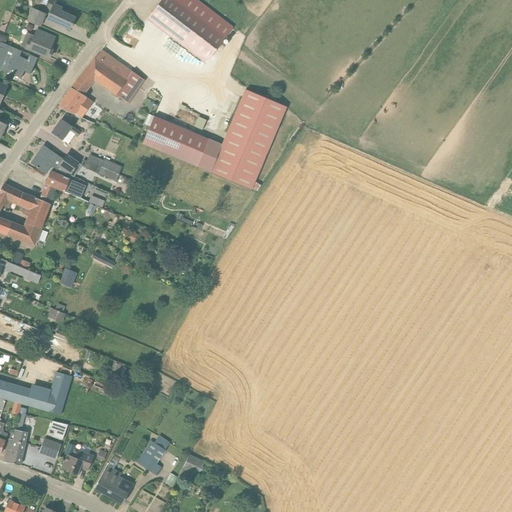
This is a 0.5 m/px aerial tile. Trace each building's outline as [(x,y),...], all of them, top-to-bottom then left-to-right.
[(196,0),(161,0),(147,19),(206,64),(233,28),(196,0)] [(48,15),(46,19),(69,30),(75,18),(60,12),(62,7),(53,4),(48,15)] [(32,8),(26,21),(40,27),(46,14),(32,8)] [(25,35),(21,47),(25,48),(25,49),(49,59),(52,51),(50,50),(55,38),(36,31),(34,36),(27,33),(25,35)] [(0,69),(0,70),(13,76),(21,79),(24,71),(30,74),(37,58),(29,55),(27,60),(19,56),(21,54),(22,52),(5,45),(4,44),(0,43),(0,69)] [(115,96),(127,104),(142,82),(101,51),(82,73),(115,96)] [(71,89),(58,107),(82,118),(92,104),(90,102),(91,101),(83,95),(89,89),(76,81),(71,89)] [(222,146),(210,174),(250,191),(254,182),(282,116),(286,107),(270,100),(245,90),(222,146)] [(197,168),(209,140),(154,117),(142,145),(197,168)] [(200,117),(196,126),(204,129),(207,119),(200,117)] [(61,120),(51,134),(60,140),(61,139),(67,144),(74,135),(77,138),(80,133),(61,120)] [(38,168),(46,174),(51,166),(57,170),(69,176),(78,163),(66,154),(62,160),(45,147),(38,157),(36,156),(31,163),(36,167),(36,168),(38,169),(38,168)] [(104,160),(101,167),(119,175),(122,168),(116,166),(112,164),(104,160)] [(116,182),(119,175),(101,167),(98,174),(116,182)] [(50,172),(45,186),(52,189),(53,190),(55,190),(56,189),(62,192),(64,193),(69,195),(80,199),(85,186),(77,183),(69,179),(51,171),(50,172)] [(142,185),(135,181),(131,189),(139,193),(142,185)] [(24,209),(29,196),(23,194),(3,185),(0,190),(0,206),(2,207),(3,205),(7,207),(9,203),(24,209)] [(55,190),(53,190),(52,189),(45,186),(39,200),(50,204),(55,190)] [(24,209),(22,213),(24,214),(27,215),(29,216),(26,224),(35,227),(39,229),(40,229),(41,230),(51,205),(50,204),(39,200),(36,199),(29,196),(24,209)] [(0,231),(12,237),(17,224),(0,217),(0,210),(2,207),(0,206),(0,231)] [(59,226),(60,229),(64,229),(66,227),(67,224),(65,222),(62,221),(59,223),(59,226)] [(17,225),(12,237),(35,246),(37,240),(41,230),(40,229),(39,229),(35,227),(26,224),(24,228),(17,225)] [(131,233),(128,240),(137,244),(140,237),(131,233)] [(94,253),(92,258),(105,265),(108,259),(94,253)] [(18,266),(27,270),(30,264),(21,260),(18,266)] [(8,262),(5,269),(27,278),(30,271),(27,270),(18,266),(8,262)] [(62,276),(59,283),(70,288),(73,281),(70,280),(62,276)] [(48,318),(62,323),(65,315),(62,313),(65,307),(58,304),(55,310),(52,309),(48,318)] [(54,336),(67,341),(69,335),(57,330),(54,336)] [(0,398),(10,401),(11,401),(21,404),(24,405),(30,389),(0,380),(0,398)] [(0,420),(3,421),(5,415),(8,405),(10,401),(0,398),(0,410),(2,411),(1,413),(0,417),(0,420)] [(8,405),(13,406),(11,413),(18,415),(18,413),(20,407),(21,404),(11,401),(10,401),(8,405)] [(21,430),(24,418),(25,415),(18,413),(18,415),(15,425),(17,425),(16,430),(21,431),(21,430)] [(68,425),(52,422),(50,429),(55,431),(53,437),(63,440),(68,425)] [(9,439),(4,462),(19,466),(27,433),(21,431),(16,430),(14,430),(12,440),(9,439)] [(159,436),(154,443),(165,450),(170,443),(159,436)] [(55,459),(60,445),(44,439),(39,453),(55,459)] [(134,461),(155,476),(161,467),(156,464),(165,450),(151,441),(142,454),(140,453),(134,461)] [(88,471),(92,461),(94,456),(73,448),(70,456),(68,455),(62,469),(77,475),(80,467),(88,471)] [(106,453),(100,451),(97,459),(103,462),(106,453)] [(198,475),(204,462),(189,454),(183,468),(198,475)] [(107,465),(94,489),(122,504),(134,484),(120,477),(121,474),(107,465)] [(9,502),(5,511),(4,511),(27,511),(20,509),(21,507),(9,502)]
